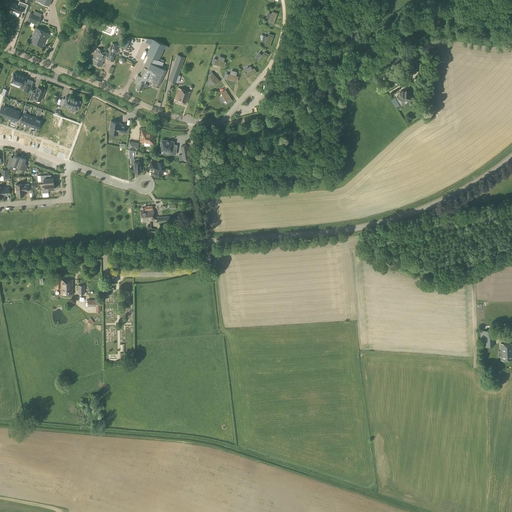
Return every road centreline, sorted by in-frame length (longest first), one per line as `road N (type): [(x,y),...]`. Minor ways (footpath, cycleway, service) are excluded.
road 1 (tertiary): [(0,258),(355,228),(454,194),(511,158)]
road 2 (unclassified): [(220,123),(286,107),(423,16),(511,18)]
road 3 (track): [(204,242),(188,121)]
